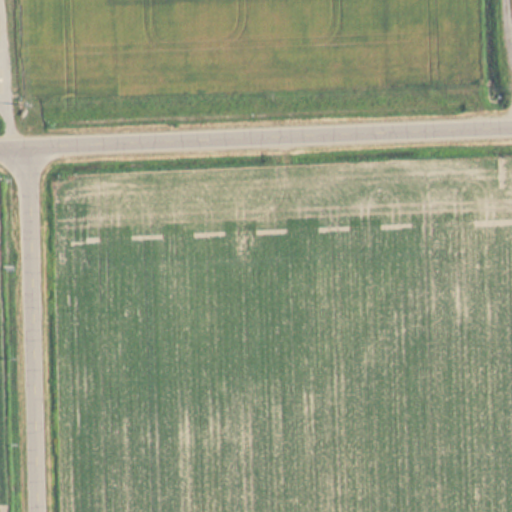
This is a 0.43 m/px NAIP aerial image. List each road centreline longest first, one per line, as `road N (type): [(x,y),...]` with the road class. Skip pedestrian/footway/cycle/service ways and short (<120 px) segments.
road 1 (secondary): [(28,145),(511,124)]
road 2 (residential): [(38,511),(28,145)]
